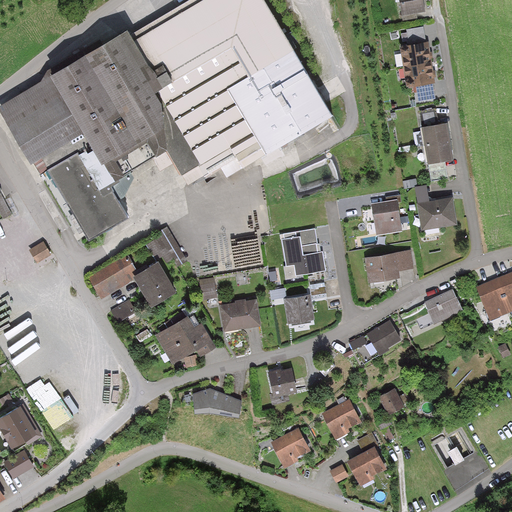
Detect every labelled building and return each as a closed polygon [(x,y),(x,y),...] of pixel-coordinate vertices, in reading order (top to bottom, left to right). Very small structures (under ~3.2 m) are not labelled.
[(128,32),(0,107),(0,111),(31,166),(35,164),(41,175),(48,172),(90,241),(129,219),(119,202),(125,198),(135,179),(131,173),(168,153),(187,185),(222,167),(228,177),(266,155),(268,157),(332,118),(262,0),(192,0),(130,36),(128,32)] [(397,0),(401,20),(426,16),(422,0),(397,0)] [(431,36),(396,42),(401,65),(436,59),(431,36)] [(401,65),(406,91),(440,84),(436,59),(401,65)] [(437,104),(419,107),(431,177),(447,174),(444,157),(457,155),(451,119),(440,121),(437,104)] [(460,218),(456,193),(419,199),(423,224),(460,218)] [(0,194),(0,211),(4,219),(12,215),(2,194),(0,194)] [(375,207),(378,229),(401,225),(397,204),(375,207)] [(188,261),(167,226),(156,233),(159,238),(147,245),(156,260),(162,256),(166,262),(173,258),(178,267),(188,261)] [(295,235),(279,237),(283,265),(292,264),(293,274),(324,269),(321,250),(315,251),(314,242),(316,241),(314,228),(294,231),(295,235)] [(44,242),(28,251),(36,265),(52,257),(44,242)] [(414,266),(412,250),(370,255),(373,280),(402,277),(400,268),(414,266)] [(128,255),(90,278),(102,299),(135,280),(134,278),(139,275),(128,255)] [(177,293),(159,263),(139,275),(134,278),(135,280),(152,308),(177,293)] [(511,312),(511,311),(511,272),(505,275),(498,278),(511,312)] [(214,278),(200,280),(203,300),(217,297),(214,278)] [(511,312),(498,278),(489,281),(476,286),(490,321),(511,312)] [(311,289),(312,301),(324,299),(323,288),(311,289)] [(445,294),(425,303),(435,324),(463,311),(453,290),(445,294)] [(309,293),(289,296),(292,319),(312,316),(309,293)] [(220,306),(225,333),(261,327),(257,300),(220,306)] [(130,301),(112,311),(119,323),(137,313),(130,301)] [(190,317),(157,335),(173,365),(197,352),(200,359),(217,349),(202,323),(195,327),(190,317)] [(377,329),(367,335),(380,357),(390,351),(388,348),(401,340),(390,322),(377,329)] [(363,336),(350,343),(353,349),(366,343),(363,336)] [(505,345),(498,348),(504,358),(510,355),(505,345)] [(280,369),(269,372),(274,392),(270,393),(273,405),(290,401),(289,395),(298,393),(292,369),(281,372),(280,369)] [(194,394),(194,415),(210,413),(240,420),(242,402),(222,393),(211,389),(194,394)] [(390,392),(380,398),(390,416),(405,408),(395,389),(390,392)] [(350,400),(323,414),(337,441),(352,433),(350,429),(362,423),(350,400)] [(23,405),(0,419),(0,429),(13,451),(26,443),(28,446),(43,437),(23,405)] [(392,425),(388,416),(377,421),(381,430),(392,425)] [(299,428),(272,442),(286,469),(300,462),(298,459),(311,452),(299,428)] [(357,441),(364,454),(375,448),(379,447),(372,433),(357,441)] [(364,454),(348,463),(360,486),(374,479),(373,477),(387,470),(375,448),(364,454)] [(457,449),(449,454),(456,465),(464,461),(457,449)] [(25,451),(4,463),(13,479),(34,466),(25,451)] [(349,477),(343,465),(330,471),(336,483),(349,477)]
